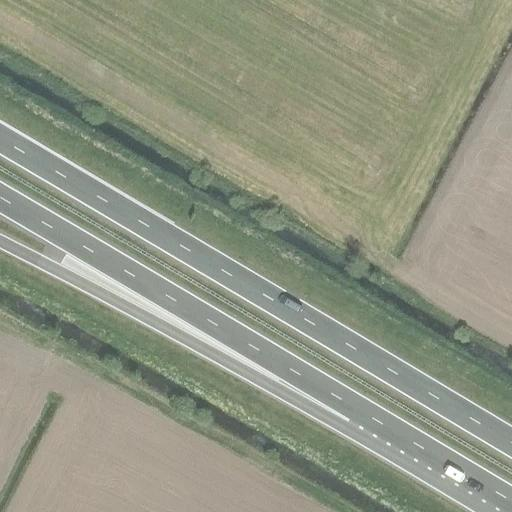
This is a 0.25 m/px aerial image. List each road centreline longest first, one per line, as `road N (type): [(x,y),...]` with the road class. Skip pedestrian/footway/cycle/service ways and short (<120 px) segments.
road 1 (trunk): [(511,446),(0,141)]
road 2 (trunk): [(0,199),(355,408)]
road 3 (trunk): [(0,243),(271,386),(355,408)]
road 4 (trunk): [(355,408),(511,502)]
